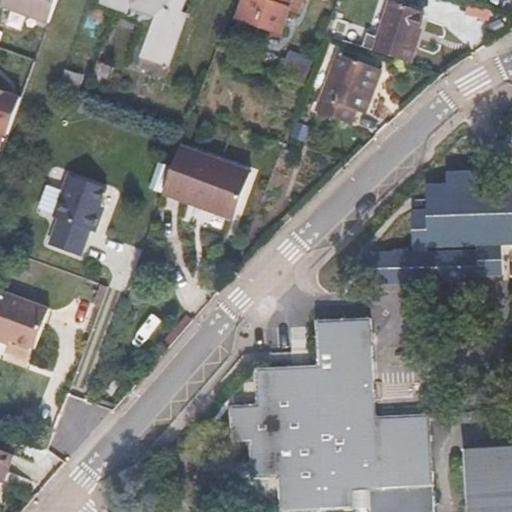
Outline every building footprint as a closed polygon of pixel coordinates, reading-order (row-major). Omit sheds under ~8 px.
[(4,0),(2,6),(48,23),(56,0),(4,0)] [(99,0),(99,2),(127,13),(131,3),(157,12),(138,66),(146,70),(145,74),(160,79),(164,66),(166,66),(172,51),(173,51),(180,32),(179,31),(184,16),(178,13),(182,0),(99,0)] [(243,0),(237,19),(238,19),(258,26),(280,33),(290,7),(275,2),(275,0),(243,0)] [(391,1),(376,52),(411,63),(426,12),(391,1)] [(258,26),(238,19),(235,27),(255,34),(258,26)] [(383,69),(339,54),(327,84),(317,112),(352,125),(358,109),(364,111),(375,84),(377,84),(383,69)] [(114,67),(97,60),(91,78),(107,84),(114,67)] [(278,75),(305,85),(311,69),(283,60),(278,75)] [(63,75),(59,84),(79,91),(82,81),(63,75)] [(0,92),(0,132),(8,136),(21,100),(0,92)] [(287,139),(301,144),(311,118),(297,113),(287,139)] [(252,172),(180,146),(163,193),(235,218),(252,172)] [(371,286),(479,281),(479,275),(503,274),(502,244),(511,243),(511,182),(486,184),(485,171),(455,173),(456,185),(426,187),(427,211),(412,212),(414,253),(369,255),(371,286)] [(111,189),(73,176),(58,218),(62,220),(53,245),(85,257),(94,231),(99,233),(106,215),(102,214),(111,189)] [(50,308),(0,289),(0,340),(2,336),(35,348),(50,308)] [(280,477),(281,511),(303,511),(355,510),(354,491),(371,490),(372,509),(372,511),(436,511),(435,487),(431,415),(377,417),(373,319),(318,322),(319,366),(279,368),(257,369),(259,405),(231,407),(233,444),(252,443),(253,478),(280,477)] [(15,452),(0,446),(0,483),(5,469),(9,470),(15,452)] [(470,511),(511,511),(511,447),(467,450),(470,511)] [(354,491),(355,510),(372,509),(371,490),(354,491)]
